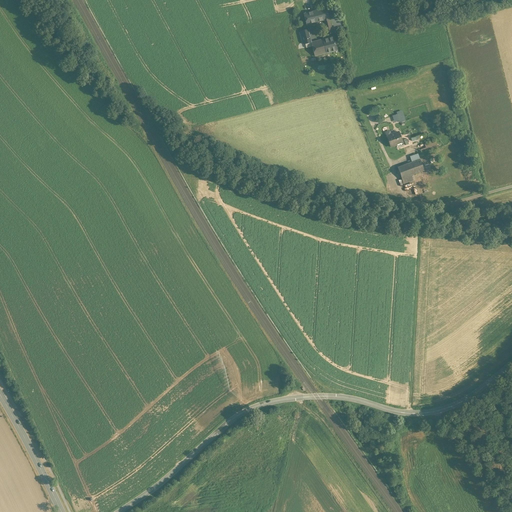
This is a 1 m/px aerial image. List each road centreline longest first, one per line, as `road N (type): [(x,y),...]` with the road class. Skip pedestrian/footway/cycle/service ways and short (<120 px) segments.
road 1 (tertiary): [(118,511),(256,406),(334,396),(401,412),(436,411),(511,363)]
road 2 (track): [(511,186),(407,199),(373,126)]
road 3 (primary): [(0,393),(62,511)]
